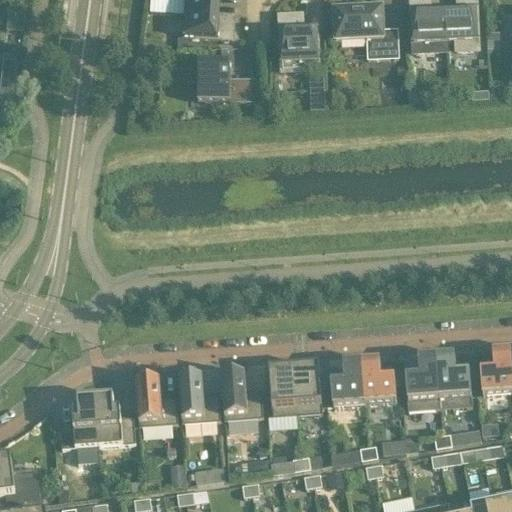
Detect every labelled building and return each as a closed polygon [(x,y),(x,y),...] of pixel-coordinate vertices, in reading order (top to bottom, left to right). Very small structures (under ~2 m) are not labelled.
[(9,0),(9,7),(26,9),(26,0),(9,0)] [(151,1),(150,16),(186,18),(184,40),(178,40),(177,54),(200,53),(200,42),(233,44),(234,19),(213,18),(214,5),(187,4),(172,3),(151,1)] [(446,46),(447,46),(456,45),(456,55),(479,54),(477,1),(456,2),(457,20),(444,21),(446,46)] [(447,55),(447,46),(446,46),(444,21),(432,21),(432,3),(411,4),(413,57),(447,55)] [(336,14),(334,14),(336,45),(367,43),(368,63),(398,62),(397,34),(383,35),(382,12),(350,14),(349,11),(336,12),(336,14)] [(305,39),(304,18),(279,19),(281,75),(306,74),(306,66),(319,66),(317,33),(315,33),(316,38),(305,39)] [(246,64),(246,50),(232,50),(232,64),(246,64)] [(4,58),(0,85),(14,87),(17,60),(4,58)] [(257,107),(257,84),(231,84),(231,74),(228,74),(228,64),(198,64),(198,107),(257,107)] [(309,96),(324,96),(323,79),(308,80),(309,96)] [(476,96),(476,104),(489,103),(488,94),(476,96)] [(420,97),(409,98),(409,109),(421,108),(420,97)] [(13,108),(0,106),(0,117),(12,119),(13,108)] [(0,117),(0,129),(10,131),(12,119),(0,117)] [(482,400),(511,397),(511,366),(511,357),(493,358),(494,376),(481,377),(482,400)] [(455,361),(437,362),(440,403),(440,414),(472,412),(472,401),(470,378),(456,379),(455,361)] [(440,414),(440,403),(437,362),(418,364),(419,381),(406,382),(408,406),(408,417),(440,414)] [(380,367),(362,368),(365,409),(397,406),(395,383),(381,384),(380,367)] [(333,411),(365,409),(362,368),(343,369),(345,387),(331,388),(333,411)] [(294,373),(298,421),(322,419),(319,371),(294,373)] [(273,422),(298,421),(294,373),(269,375),(273,422)] [(245,377),(221,378),(225,426),(264,423),(262,397),(246,398),(245,377)] [(202,380),(179,381),(182,429),(221,427),(219,400),(204,401),(202,380)] [(161,404),(159,383),(136,385),(139,432),(178,430),(176,403),(161,404)] [(96,403),(99,451),(136,449),(134,422),(121,423),(120,414),(114,414),(114,402),(96,403)] [(73,427),(60,428),(62,454),(77,453),(78,469),(100,468),(99,451),(96,403),(78,404),(79,417),(73,417),(73,427)] [(496,429),(481,430),(481,443),(497,442),(496,429)] [(444,453),(452,452),(450,440),(442,441),(444,453)] [(436,454),(444,453),(442,441),(434,442),(436,454)] [(383,445),(384,458),(394,457),(393,444),(383,445)] [(370,465),(378,464),(376,452),(368,453),(370,465)] [(482,453),(484,465),(492,464),(490,452),(482,453)] [(362,466),(370,465),(368,453),(360,454),(362,466)] [(482,453),(474,454),(476,466),(484,465),(482,453)] [(440,460),(442,472),(450,471),(448,459),(440,460)] [(440,460),(432,461),(434,473),(442,472),(440,460)] [(0,462),(0,500),(9,499),(10,511),(17,511),(40,509),(36,476),(13,479),(10,461),(0,462)] [(309,463),(311,475),(322,473),(321,461),(309,463)] [(301,464),(303,476),(311,475),(309,463),(301,464)] [(268,464),(260,464),(262,479),(269,478),(268,464)] [(273,480),(295,477),(303,476),(301,464),(293,465),(293,467),(271,469),(273,480)] [(231,478),(242,477),(241,466),(230,467),(231,478)] [(172,489),(185,488),(183,468),(171,469),(172,489)] [(374,471),(376,483),(384,481),(382,469),(374,471)] [(374,471),(366,472),(368,484),(376,483),(374,471)] [(222,474),(208,476),(209,489),(224,487),(222,474)] [(344,488),(342,476),(328,478),(330,490),(344,488)] [(320,479),(312,481),(314,493),(322,491),(320,479)] [(312,481),(304,482),(306,494),(314,493),(312,481)] [(132,494),(142,493),(141,484),(131,485),(132,494)] [(258,488),(250,489),(252,501),(260,500),(258,488)] [(250,489),(242,491),(244,503),(252,501),(250,489)] [(68,504),(67,493),(59,494),(60,504),(68,504)] [(491,503),(492,503),(493,511),(511,511),(511,494),(490,499),(491,503)] [(185,498),(187,510),(195,509),(193,497),(185,498)] [(185,498),(177,499),(179,511),(187,510),(185,498)] [(142,504),(143,511),(151,511),(150,503),(142,504)] [(491,503),(470,508),(470,511),(493,511),(492,503),(491,503)]
